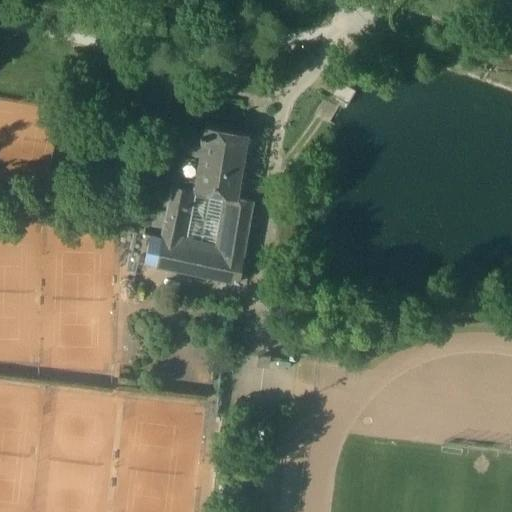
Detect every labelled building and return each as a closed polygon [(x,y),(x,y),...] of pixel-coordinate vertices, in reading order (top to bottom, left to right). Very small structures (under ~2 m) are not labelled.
[(204,136),(180,132),(176,155),(170,188),(172,188),(189,191),(195,192),(194,194),(229,200),(236,201),(236,200),(247,134),(206,127),(204,136)] [(172,188),(161,240),(178,244),(189,191),(172,188)] [(252,203),(236,200),(236,201),(229,200),(228,212),(250,215),(252,203)] [(250,215),(228,212),(225,226),(247,230),(250,215)] [(247,230),(225,226),(221,254),(220,260),(228,262),(241,265),(247,230)] [(178,244),(161,240),(155,269),(224,283),(228,262),(220,260),(221,254),(182,246),(178,244)] [(241,265),(228,262),(224,283),(238,286),(241,265)] [(241,487),(255,489),(258,466),(245,464),(241,487)]
